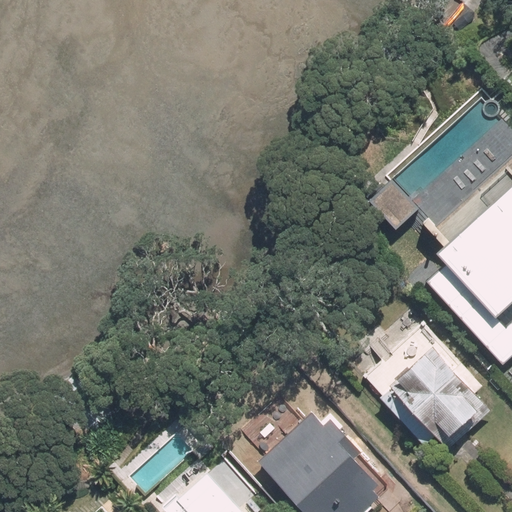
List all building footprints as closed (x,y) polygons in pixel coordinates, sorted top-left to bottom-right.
[(425,283),(506,371),(511,364),(511,141),(500,128),(413,206),(430,225),(419,234),(446,264),(425,283)] [(415,211),(382,179),(358,203),(391,236),(415,211)] [(495,398),(480,381),(485,376),(445,332),(440,326),(411,353),(399,339),(370,366),(387,385),(430,433),(441,423),(453,436),(495,398)] [(49,393),(88,436),(111,415),(72,372),(49,393)] [(311,400),(258,449),(314,511),(338,511),(346,505),(351,511),(379,485),(374,479),(380,474),(354,446),(359,441),(330,409),(324,415),(311,400)] [(285,511),(280,506),(273,511),(239,511),(236,508),(241,503),(208,467),(166,506),(163,508),(166,511),(285,511)]
